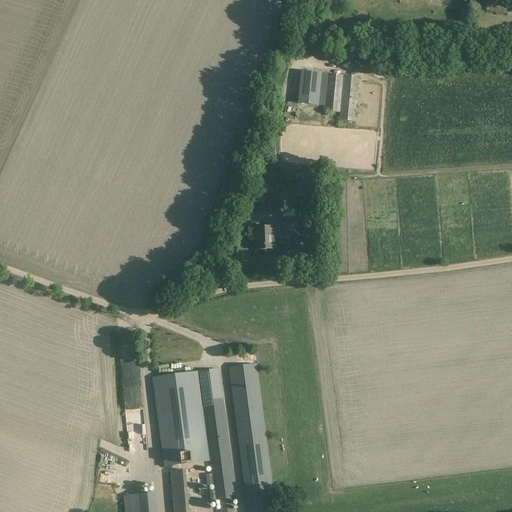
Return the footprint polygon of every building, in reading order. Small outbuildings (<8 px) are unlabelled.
[(487,0),(485,11),(507,15),(509,0),(487,0)] [(317,105),(320,74),(301,72),(298,103),(317,105)] [(356,123),(359,82),(360,77),(328,75),(325,112),(340,113),(339,121),(356,123)] [(295,218),(295,210),(283,210),(283,219),(283,234),(296,234),(295,218)] [(274,228),(255,229),(256,250),(275,249),(274,228)] [(275,511),(257,364),(229,368),(247,511),(275,511)] [(164,467),(210,461),(202,401),(198,371),(152,377),(164,467)] [(221,399),(202,401),(210,461),(214,501),(218,500),(219,511),(232,511),(230,499),(234,498),(221,399)] [(188,511),(185,471),(170,472),(173,511),(188,511)] [(156,511),(155,494),(124,497),(125,511),(156,511)]
